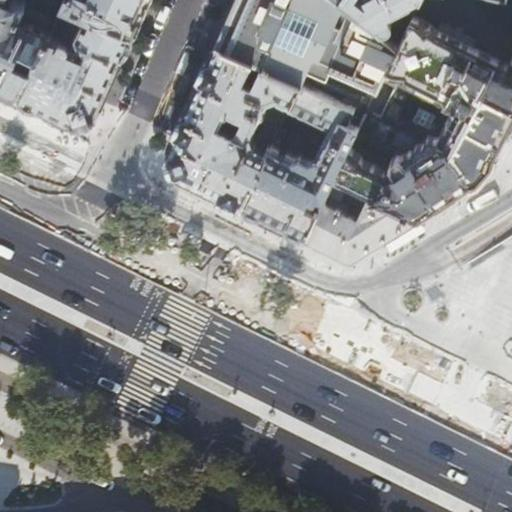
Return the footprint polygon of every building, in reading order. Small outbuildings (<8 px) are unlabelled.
[(0,0),(0,84),(20,94),(64,3),(65,0),(0,0)] [(134,34),(148,0),(65,0),(64,3),(134,34)] [(236,0),(218,42),(265,62),(271,51),(329,76),(333,67),(378,87),(381,81),(400,42),(383,29),(356,7),(340,0),(236,0)] [(346,0),(356,7),(383,29),(389,27),(391,25),(392,23),(392,22),(392,19),(390,15),(411,3),(413,0),(412,0),(346,0)] [(76,122),(88,118),(99,113),(116,73),(134,34),(64,3),(20,94),(76,122)] [(367,111),(361,123),(357,131),(402,153),(395,167),(350,145),(336,174),(350,181),(421,217),(475,184),(476,185),(480,182),(495,165),(499,157),(511,129),(511,59),(510,65),(476,46),(479,40),(442,20),(439,26),(414,13),(400,42),(381,81),(395,87),(381,115),(368,109),(367,111)] [(292,105),(304,80),(265,62),(218,42),(170,150),(175,162),(180,174),(214,190),(245,205),(272,148),(258,141),(255,133),(270,102),(277,99),(292,105)] [(265,62),(304,80),(323,88),(355,105),(367,111),(368,109),(378,87),(333,67),(329,76),(271,51),(265,62)] [(323,88),(304,80),(292,105),(291,108),(329,127),(316,155),(318,160),(312,162),(274,143),(272,148),(245,205),(265,216),(286,226),(307,236),(320,209),(307,202),(311,195),(316,197),(319,196),(320,193),(326,196),(336,174),(350,145),(357,131),(361,123),(349,117),(355,105),(323,88)] [(421,217),(350,181),(338,206),(324,199),(320,209),(307,236),(352,259),(403,228),(421,217)] [(468,277),(482,306),(504,296),(490,266),(468,277)] [(511,323),(494,324),(490,336),(502,341),(511,340),(511,377),(499,410),(511,414),(511,323)]
